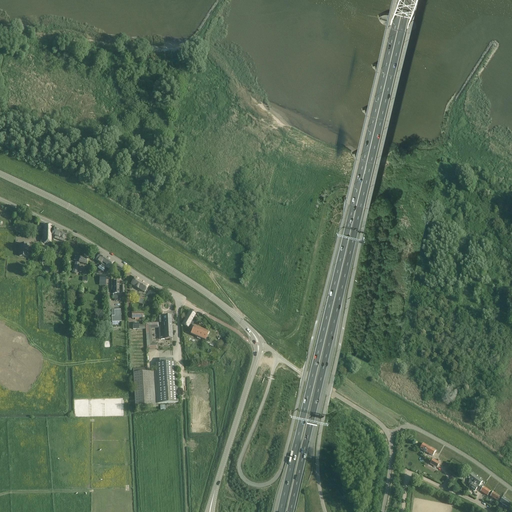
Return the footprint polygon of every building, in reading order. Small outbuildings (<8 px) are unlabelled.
[(412,31),(414,30),(415,29),(416,28),(416,27),(415,25),(414,23),(412,22),(411,21),(409,21),(387,16),(383,16),(380,17),(379,19),(379,21),(379,22),(380,24),(382,25),(385,26),(407,31),(410,32),(412,31)] [(372,69),(373,70),(398,76),(399,76),(400,75),(401,74),(400,74),(400,73),(399,72),(398,72),(374,67),(373,67),(372,67),(372,68),(372,69)] [(363,114),(364,114),(387,120),(389,120),(390,119),(390,118),(390,117),(389,116),(388,116),(365,111),(364,111),(363,111),(362,112),(362,113),(363,114)] [(353,159),(354,159),(377,165),(378,165),(379,164),(380,164),(380,163),(380,162),(378,161),(377,161),(355,156),(354,156),(352,156),(352,157),(352,158),(353,159)] [(51,225),(46,225),(44,225),(44,231),(43,231),(43,234),(44,234),(44,243),(51,243),(51,225)] [(64,242),(67,233),(54,228),(51,235),(60,238),(59,240),(64,242)] [(29,245),(20,245),(19,257),(26,257),(27,251),(28,251),(29,245)] [(100,253),(100,254),(95,260),(109,270),(114,263),(100,253)] [(74,261),(87,265),(88,259),(75,255),(74,261)] [(149,286),(135,277),(131,284),(144,293),(149,286)] [(120,307),(109,307),(110,326),(121,325),(120,307)] [(187,327),(188,328),(190,329),(195,321),(192,320),(195,315),(189,311),(182,325),(185,327),(185,328),(186,328),(187,327)] [(172,339),(171,316),(159,317),(160,323),(158,323),(146,323),(147,349),(158,349),(158,343),(152,344),(151,328),(158,328),(159,340),(172,339)] [(194,326),(190,334),(205,340),(209,332),(194,326)] [(156,364),(156,372),(145,372),(144,369),(133,369),(135,408),(158,407),(158,404),(177,403),(175,363),(171,363),(171,359),(159,359),(159,364),(156,364)] [(423,444),(423,445),(420,449),(433,456),(436,451),(423,444)] [(439,463),(433,459),(430,464),(437,468),(439,463)] [(483,481),(471,473),(467,478),(470,480),(468,484),(471,486),(469,488),(475,492),(478,488),(475,486),(476,484),(479,486),(483,481)] [(484,487),(480,492),(487,496),(491,491),(484,487)] [(498,502),(501,497),(494,493),(491,497),(498,502)] [(509,508),(510,506),(511,503),(503,497),(500,502),(509,508)]
